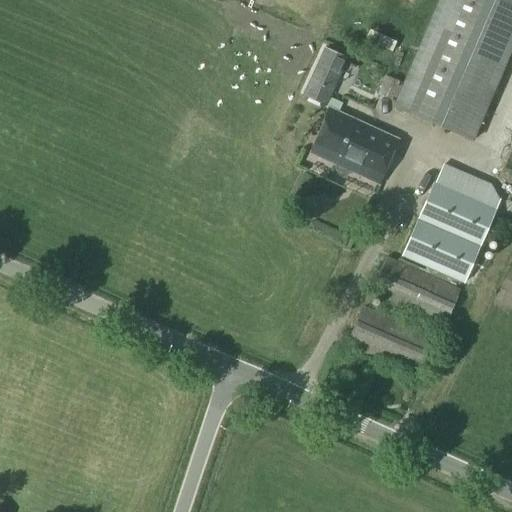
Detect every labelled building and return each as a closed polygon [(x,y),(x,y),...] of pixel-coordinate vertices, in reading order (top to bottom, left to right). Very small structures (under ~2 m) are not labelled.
[(511,2),(505,0),(438,0),(392,107),(470,141),(511,43),(511,2)] [(385,39),(389,29),(373,23),(369,33),(385,39)] [(326,50),(305,98),(326,107),(326,109),(330,111),(311,154),(337,166),(336,171),(346,175),(350,172),(377,184),(397,140),(339,113),(342,106),(330,100),(348,60),(326,50)] [(385,76),(376,94),(391,101),(400,83),(385,76)] [(431,191),(401,259),(461,286),(493,213),(433,186),(431,191)] [(300,201),(296,210),(299,217),(307,221),(319,217),(312,197),(300,201)] [(383,260),(367,296),(442,329),(458,293),(383,260)] [(361,311),(345,346),(420,379),(436,344),(361,311)]
